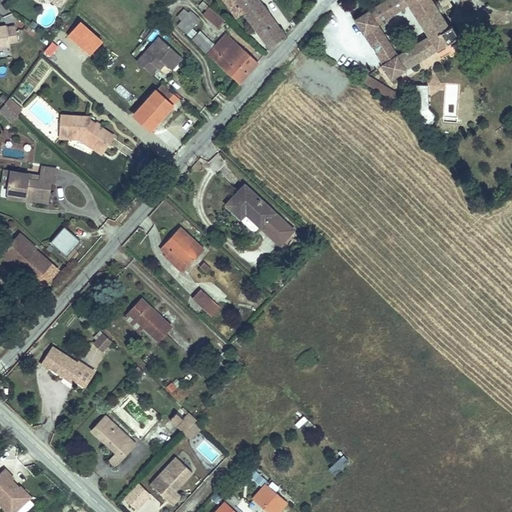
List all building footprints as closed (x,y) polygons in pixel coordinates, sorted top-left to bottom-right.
[(223,0),(233,13),(240,8),(234,0),(223,0)] [(261,0),(234,0),(240,8),(270,49),(287,35),(261,0)] [(387,0),(355,21),(363,33),(364,33),(376,25),(409,4),(429,36),(397,57),(384,64),(383,65),(392,78),(458,36),(450,24),(448,26),(431,0),(387,0)] [(225,20),(207,5),(205,8),(207,10),(203,14),(218,28),(225,20)] [(191,11),(178,25),(187,34),(192,28),(200,20),(191,11)] [(29,24),(23,29),(32,38),(37,33),(29,24)] [(364,33),(372,45),(384,37),(376,25),(364,33)] [(0,48),(20,45),(16,26),(8,28),(7,26),(0,27),(0,48)] [(197,33),(192,28),(187,34),(192,38),(197,33)] [(198,34),(193,39),(207,52),(211,47),(198,34)] [(209,55),(239,84),(258,63),(227,34),(209,55)] [(372,45),(376,52),(389,44),(384,37),(372,45)] [(164,65),(171,72),(182,60),(160,39),(139,63),(152,75),(157,69),(159,71),(164,65)] [(53,43),(46,52),(50,56),(58,46),(53,43)] [(376,52),(384,64),(397,57),(389,44),(376,52)] [(369,75),(362,80),(394,100),(400,95),(369,75)] [(168,100),(173,94),(162,84),(157,90),(168,100)] [(416,110),(428,125),(436,118),(429,109),(428,86),(416,86),(416,110)] [(168,100),(157,90),(135,115),(152,130),(174,105),(168,100)] [(23,111),(9,98),(5,103),(18,115),(19,116),(23,111)] [(13,122),(18,115),(5,103),(0,110),(13,122)] [(105,144),(109,146),(115,137),(91,121),(91,118),(61,115),(60,135),(83,137),(102,149),(105,144)] [(184,135),(191,122),(182,116),(174,129),(184,135)] [(103,155),(109,146),(105,144),(102,149),(83,137),(60,135),(60,138),(80,140),(103,155)] [(138,176),(157,160),(145,147),(127,163),(138,176)] [(43,199),(50,200),(52,184),(57,184),(59,169),(43,167),(41,176),(40,181),(29,179),(30,174),(12,172),(8,193),(27,196),(27,194),(34,195),(33,200),(42,202),(43,199)] [(242,219),(246,214),(281,247),(297,229),(245,182),(225,204),(242,219)] [(27,196),(8,193),(8,198),(33,202),(33,200),(34,195),(27,194),(27,196)] [(51,241),(67,256),(82,240),(66,226),(51,241)] [(180,226),(163,245),(187,268),(204,249),(180,226)] [(36,248),(22,235),(2,256),(13,266),(18,261),(24,266),(38,279),(51,264),(35,249),(36,248)] [(187,268),(163,245),(159,249),(165,255),(163,257),(181,274),(187,268)] [(24,266),(18,261),(13,266),(18,271),(24,266)] [(201,288),(193,297),(212,315),(220,306),(201,288)] [(171,326),(142,298),(128,313),(143,327),(158,340),(171,326)] [(143,327),(128,313),(124,317),(139,331),(143,327)] [(113,339),(104,331),(93,343),(103,351),(113,339)] [(64,376),(66,374),(78,381),(87,387),(97,370),(80,359),(79,362),(53,346),(41,364),(50,369),(51,367),(64,376)] [(76,383),(78,381),(66,374),(64,376),(76,383)] [(171,393),(181,385),(176,378),(166,387),(171,393)] [(127,451),(119,445),(126,437),(101,415),(89,429),(113,451),(107,459),(114,466),(127,451)] [(190,440),(201,428),(194,422),(184,434),(190,440)] [(126,437),(119,445),(127,451),(134,444),(126,437)] [(176,456),(168,465),(176,473),(178,470),(185,477),(191,470),(176,456)] [(174,490),(185,477),(178,470),(176,473),(168,465),(150,485),(165,499),(174,490)] [(0,473),(0,504),(7,511),(17,511),(33,497),(14,477),(15,476),(7,467),(0,473)] [(278,511),(287,502),(266,484),(253,499),(267,511),(278,511)] [(174,490),(165,499),(171,504),(180,495),(174,490)] [(234,511),(225,503),(216,511),(234,511)]
